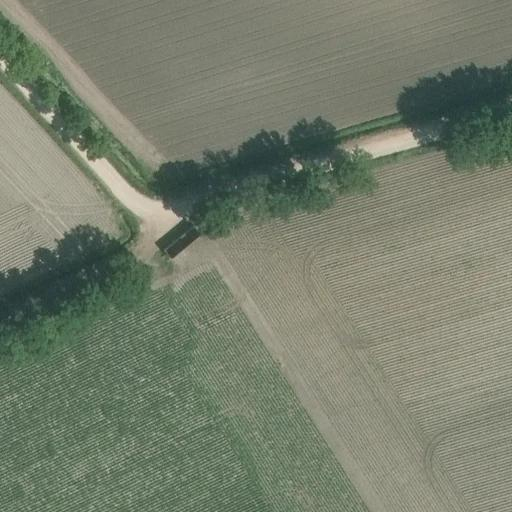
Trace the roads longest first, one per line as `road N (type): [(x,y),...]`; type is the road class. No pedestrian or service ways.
road 1 (track): [(511,108),(152,215)]
road 2 (track): [(152,215),(0,53)]
road 3 (track): [(0,323),(134,260),(152,220)]
